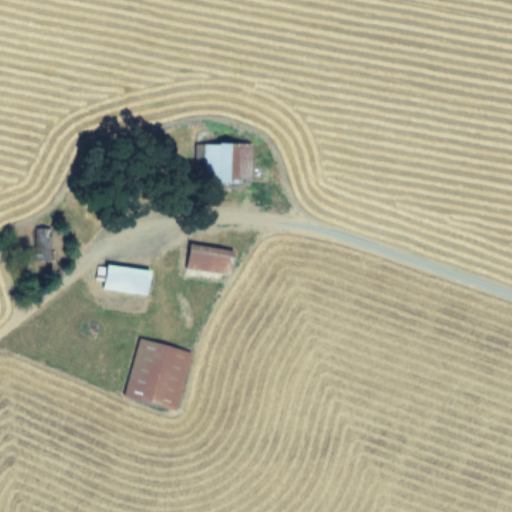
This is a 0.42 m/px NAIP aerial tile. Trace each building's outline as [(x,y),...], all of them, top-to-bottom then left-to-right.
[(200,144),(201,184),(248,183),(248,143),(200,144)] [(36,255),(46,255),(46,228),(37,228),(37,235),(36,235),(36,255)] [(183,277),(228,282),(231,249),(186,244),(183,277)] [(144,294),(148,271),(104,264),(100,287),(144,294)] [(122,398),(174,410),(188,351),(136,338),(122,398)]
